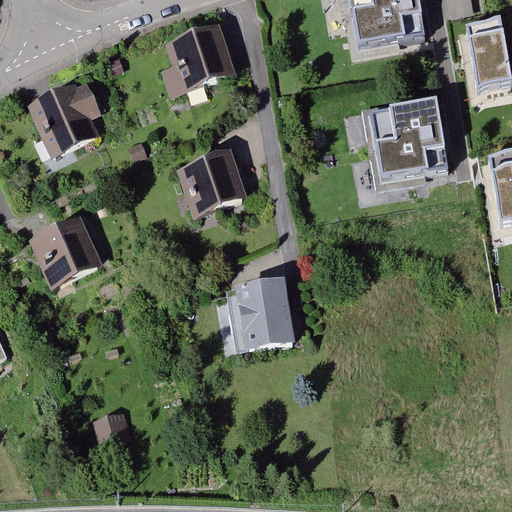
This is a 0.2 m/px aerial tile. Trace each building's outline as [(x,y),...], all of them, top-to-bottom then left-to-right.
[(419,0),(346,0),(354,54),(426,44),(419,0)] [(481,103),(511,96),(511,73),(502,20),(466,27),(481,103)] [(177,74),(166,77),(175,108),(244,86),(228,35),(171,53),(177,74)] [(91,87),(31,116),(57,168),(100,147),(91,128),(108,120),(91,87)] [(436,103),(366,117),(381,189),(450,175),(436,103)] [(142,149),(128,154),(134,168),(147,162),(142,149)] [(502,238),(511,235),(511,157),(487,163),(502,238)] [(238,164),(184,180),(199,229),(252,212),(238,164)] [(88,230),(37,254),(57,299),(109,276),(88,230)] [(292,293),(231,303),(241,363),(302,353),(292,293)] [(127,422),(95,429),(101,454),(133,447),(127,422)]
